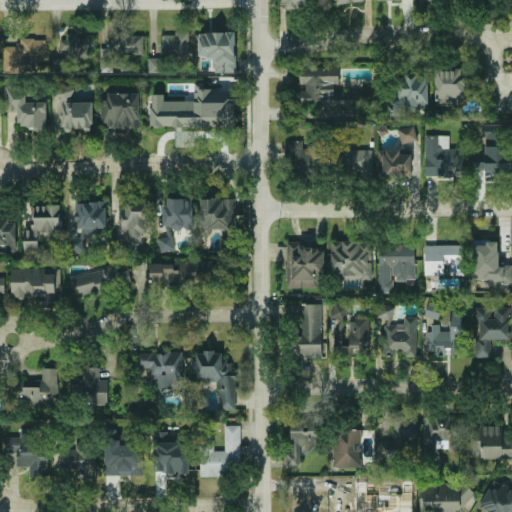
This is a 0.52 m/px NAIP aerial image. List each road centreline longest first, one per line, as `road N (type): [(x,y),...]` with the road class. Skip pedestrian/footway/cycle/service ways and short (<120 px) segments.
road 1 (tertiary): [(260,511),(258,0)]
road 2 (residential): [(480,37),(492,49),(496,93),(503,96),(511,94),(510,37),(388,36),(258,50)]
road 3 (residential): [(261,163),(0,169)]
road 4 (residential): [(260,506),(0,507)]
road 5 (residential): [(262,315),(131,315),(69,339),(11,341)]
road 6 (residential): [(511,209),(260,210)]
road 7 (residential): [(261,388),(511,386)]
road 8 (residential): [(206,0),(0,3)]
